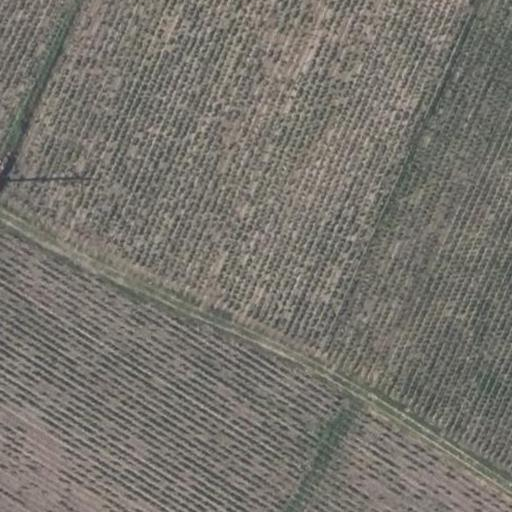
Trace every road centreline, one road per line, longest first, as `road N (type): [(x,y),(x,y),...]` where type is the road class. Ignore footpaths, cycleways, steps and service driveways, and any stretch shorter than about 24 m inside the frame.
road 1 (track): [(0,217),(329,379),(511,486)]
road 2 (track): [(351,392),(287,511)]
